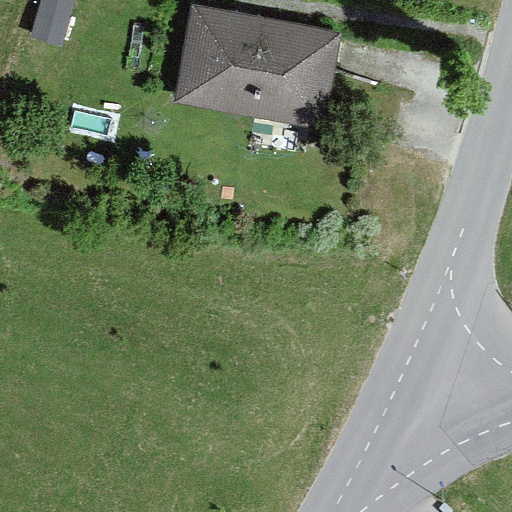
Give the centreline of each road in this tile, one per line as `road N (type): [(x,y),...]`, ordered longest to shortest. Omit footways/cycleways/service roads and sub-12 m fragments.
road 1 (tertiary): [(511,73),(406,370)]
road 2 (tertiary): [(406,370),(335,511)]
